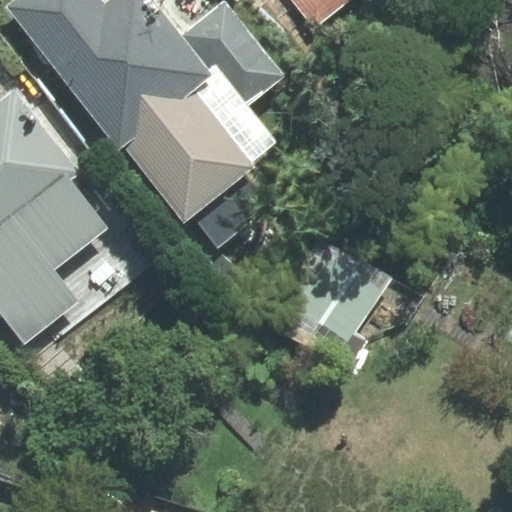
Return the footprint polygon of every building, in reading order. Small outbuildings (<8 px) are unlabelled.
[(99,0),(18,0),(7,9),(119,150),(124,146),(184,222),(279,147),(244,103),(279,76),(223,6),(181,39),(150,0),(114,0),(105,7),(99,0)] [(295,0),(314,24),(345,0),(295,0)] [(0,235),(80,173),(15,90),(0,101),(0,235)] [(346,338),(380,289),(343,263),(309,312),(346,338)] [(273,430),(225,388),(201,415),(249,457),(273,430)]
